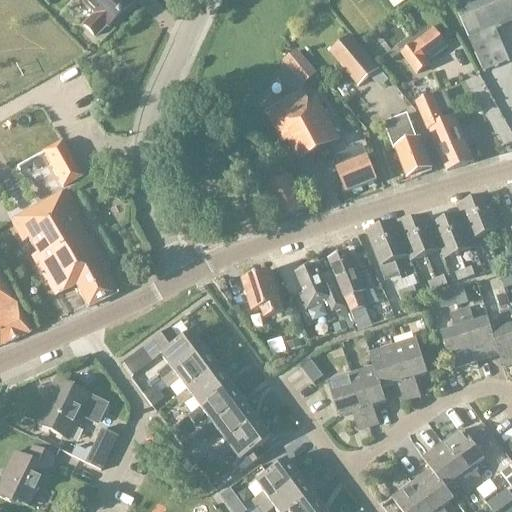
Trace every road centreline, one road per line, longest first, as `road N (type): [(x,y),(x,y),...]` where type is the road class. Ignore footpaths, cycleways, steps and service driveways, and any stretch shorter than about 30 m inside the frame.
road 1 (unclassified): [(181,278),(271,241),(511,168)]
road 2 (unclassified): [(181,278),(148,197),(142,158),(153,105),(202,0)]
road 3 (unclassified): [(0,365),(181,278)]
road 4 (residential): [(511,405),(494,389),(436,404),(343,471)]
